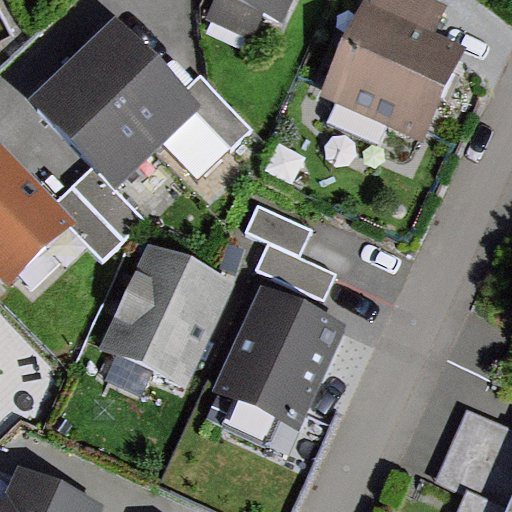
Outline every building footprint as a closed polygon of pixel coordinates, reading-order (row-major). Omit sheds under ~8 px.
[(213,0),(206,18),(250,38),(262,11),(284,21),(293,0),(213,0)] [(372,3),(366,0),(362,0),(320,95),(423,142),(446,89),(466,47),(435,33),(372,3)] [(373,0),(372,3),(435,33),(448,5),(437,0),(373,0)] [(74,56),(161,146),(198,111),(202,107),(188,93),(116,17),(92,41),(74,56)] [(115,190),(161,146),(74,56),(56,73),(28,99),(93,167),(115,190)] [(201,78),(188,93),(202,107),(198,111),(231,147),(249,129),(201,78)] [(0,142),(0,276),(9,286),(70,227),(76,222),(57,202),(44,189),(0,142)] [(115,190),(93,167),(57,202),(76,222),(70,227),(103,261),(143,220),(115,190)] [(311,232),(258,207),(246,232),(270,244),(299,257),(311,232)] [(234,283),(148,244),(101,348),(118,356),(151,372),(186,388),(207,341),(234,283)] [(299,257),(270,244),(257,270),(324,301),(336,275),(299,257)] [(347,324),(261,285),(231,351),(213,390),(235,400),(276,419),(298,429),(347,324)] [(139,396),(151,372),(118,356),(107,380),(139,396)] [(264,443),(276,419),(235,400),(223,423),(264,443)] [(511,429),(469,411),(438,481),(463,492),(466,486),(508,505),(511,495),(511,429)] [(58,484),(18,466),(0,505),(0,511),(101,511),(104,505),(58,484)] [(505,511),(508,505),(466,486),(463,492),(455,511),(505,511)]
